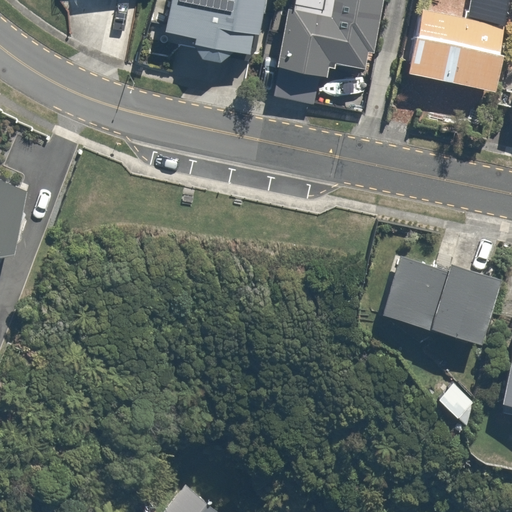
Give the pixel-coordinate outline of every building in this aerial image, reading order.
[(244,39),(252,0),(155,0),(154,14),(180,18),(179,27),(186,28),(186,30),(186,31),(187,32),(187,34),(187,35),(188,36),(189,38),(189,39),(190,40),(191,41),(192,42),(194,43),(195,44),(196,44),(197,45),(199,45),(200,46),(202,46),(203,46),(204,46),(206,46),(207,46),(209,45),(210,45),(211,44),(213,43),(214,43),(215,42),(216,41),(217,40),(218,39),(219,37),(219,36),(220,35),(220,33),(244,39)] [(370,41),(378,0),(272,0),(262,50),(316,61),(319,46),(356,54),(359,38),(370,41)] [(414,8),(406,7),(397,64),(492,79),(504,0),(463,0),(462,9),(415,1),(414,8)] [(511,108),(511,56),(511,57),(502,107),(511,108)] [(0,342),(74,148),(47,138),(27,193),(0,183),(0,342)] [(391,268),(384,266),(374,303),(467,326),(483,259),(440,248),(438,259),(396,249),(391,268)] [(511,391),(511,301),(496,389),(511,391)] [(206,511),(215,502),(181,475),(151,511),(206,511)]
